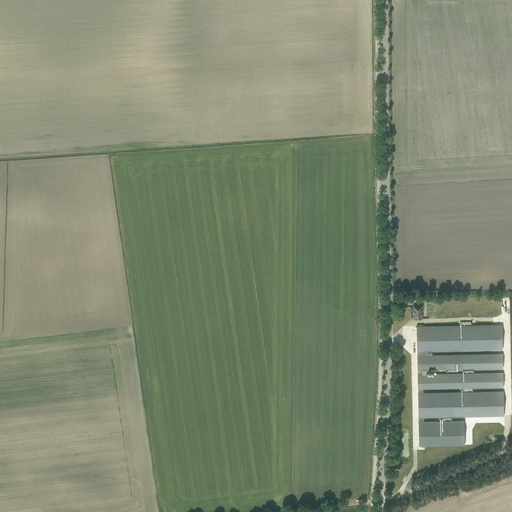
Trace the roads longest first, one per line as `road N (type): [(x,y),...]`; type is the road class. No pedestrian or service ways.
road 1 (tertiary): [(383,0),(388,331),(378,502)]
road 2 (track): [(371,502),(511,443)]
